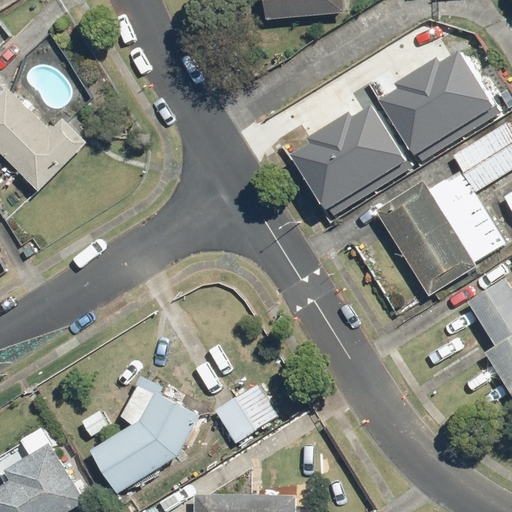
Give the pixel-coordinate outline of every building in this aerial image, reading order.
[(349,0),(269,0),(271,17),(350,13),(349,0)] [(40,14),(13,35),(29,55),(56,34),(40,14)] [(407,88),(387,100),(421,156),(501,108),(467,52),(448,63),(446,57),(403,82),(407,88)] [(14,94),(0,79),(0,162),(7,156),(42,192),(84,150),(59,125),(54,130),(16,92),(14,94)] [(317,140),(298,151),(332,207),(412,160),(378,103),(359,115),(357,108),(314,134),(317,140)] [(511,121),(458,156),(461,160),(481,192),(511,172),(511,121)] [(457,160),(379,210),(434,294),(511,244),(478,192),(457,160)] [(511,282),(478,304),(504,346),(493,352),(511,383),(511,282)] [(261,382),(221,411),(244,443),(284,414),(261,382)] [(98,453),(126,494),(183,456),(205,415),(159,391),(143,423),(98,453)] [(104,407),(85,420),(97,438),(116,425),(104,407)] [(12,483),(0,490),(0,511),(73,511),(91,501),(53,439),(3,469),(12,483)] [(300,511),(301,497),(200,493),(198,511),(300,511)]
